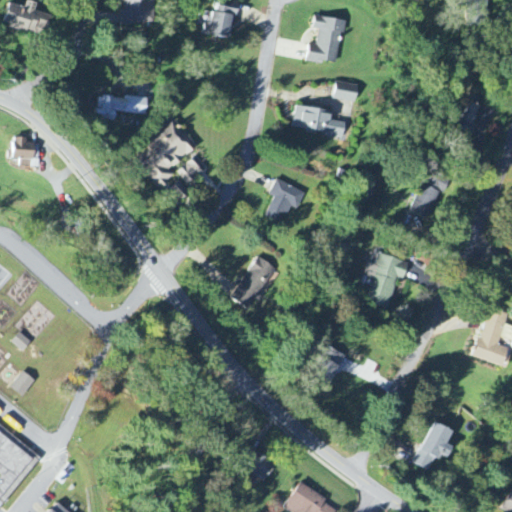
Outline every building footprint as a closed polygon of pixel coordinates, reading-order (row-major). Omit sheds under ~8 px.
[(153,25),(152,0),(118,0),(119,1),(122,1),(122,25),(153,25)] [(203,36),(232,39),(236,3),(216,1),(213,22),(205,21),(203,36)] [(9,5),(4,25),(47,36),(51,17),(35,12),(37,4),(26,2),(25,9),(9,5)] [(306,63),(322,65),(322,62),(337,64),(344,21),(315,17),(313,30),(318,31),(316,46),(309,45),(306,63)] [(356,105),(359,87),(337,83),(333,100),(356,105)] [(116,113),(146,117),(148,102),(99,95),(96,120),(115,122),(116,113)] [(462,121),(474,126),(485,101),(472,96),(462,121)] [(292,129),(329,134),(328,138),(343,140),(345,124),(332,122),(333,112),(295,107),(292,129)] [(160,191),(174,176),(171,173),(198,145),(172,120),(140,152),(154,166),(144,176),(160,191)] [(20,161),(20,168),(38,169),(39,145),(27,145),(27,139),(14,139),(13,160),(20,161)] [(187,186),(206,169),(196,158),(177,174),(187,186)] [(410,212),(429,221),(450,180),(431,170),(410,212)] [(264,217),(277,224),(282,215),(286,217),(291,208),(297,210),(305,195),(276,180),(268,196),(273,198),(264,217)] [(230,298),(248,312),(278,273),(260,259),(230,298)] [(502,367),(506,349),(498,347),(506,315),(486,310),(474,360),(502,367)] [(344,356),(328,349),(319,373),(334,380),(344,356)] [(11,389),(23,398),(35,382),(23,373),(11,389)] [(452,448),(446,446),(452,432),(432,423),(414,466),(428,472),(436,455),(447,460),(452,448)] [(0,511),(65,511),(57,505),(50,511),(0,511),(0,497),(30,460),(0,435),(0,511)] [(276,465),(253,452),(243,470),(266,483),(276,465)] [(336,511),(324,505),(327,500),(299,484),(284,511),(286,511),(336,511)] [(501,511),(511,511),(511,491),(501,511)]
